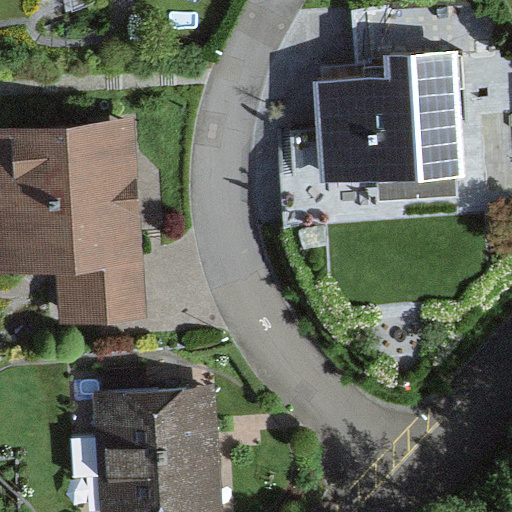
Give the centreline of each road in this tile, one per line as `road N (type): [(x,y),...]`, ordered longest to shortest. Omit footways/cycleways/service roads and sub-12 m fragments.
road 1 (residential): [(278,0),(238,74),(224,158),(234,242),(258,309),(401,493)]
road 2 (residential): [(401,493),(511,362)]
